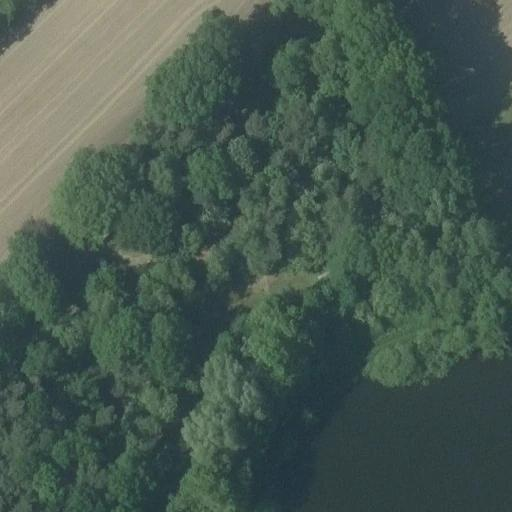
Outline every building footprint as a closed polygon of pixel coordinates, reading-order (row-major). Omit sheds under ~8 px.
[(92,226),(93,226),(99,232),(108,243),(126,227),(124,225),(139,211),(122,193),(107,206),(110,210),(92,226)] [(93,226),(92,226),(82,234),(82,233),(68,244),(83,261),(96,250),(89,241),(99,232),(93,226)] [(194,278),(215,267),(205,248),(184,259),(187,265),(194,278)] [(90,264),(82,271),(76,264),(71,268),(58,253),(45,265),(75,299),(101,276),(90,264)] [(184,335),(198,341),(201,333),(186,327),(184,335)] [(218,402),(231,364),(207,356),(194,394),(218,402)]
